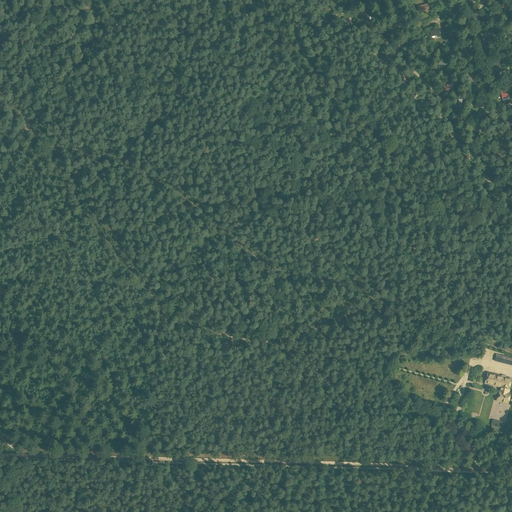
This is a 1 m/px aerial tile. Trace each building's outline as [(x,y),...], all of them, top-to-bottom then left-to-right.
[(394,15),(392,26),(397,27),(398,21),(400,22),(401,16),(394,15)] [(489,40),(487,35),(489,34),(488,32),(481,35),(483,43),(486,42),(485,42),(489,40)] [(418,46),(411,50),(414,55),(421,51),(418,46)] [(465,58),(468,50),(463,48),(460,55),(465,58)] [(440,61),(437,66),(446,70),(448,66),(440,61)] [(398,86),(402,87),(407,76),(403,74),(398,86)] [(420,87),(415,99),(419,100),(424,89),(420,87)] [(484,101),(482,100),(481,98),(477,97),(475,104),(477,104),(477,105),(483,107),(484,104),(483,104),(484,101)] [(473,131),(476,135),(483,131),(479,126),(477,127),(478,128),(473,131)] [(511,365),(511,358),(502,356),(500,362),(511,365)] [(511,379),(488,373),(485,383),(491,385),(493,382),(501,384),(497,401),(508,404),(511,393),(508,392),(511,379)]
